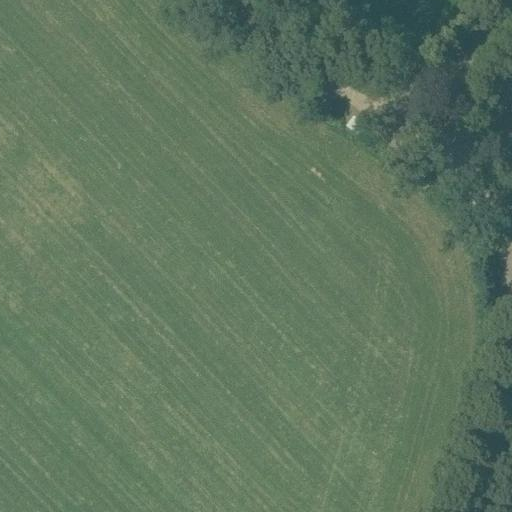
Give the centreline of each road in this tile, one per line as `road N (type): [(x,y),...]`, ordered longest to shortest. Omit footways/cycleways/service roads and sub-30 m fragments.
road 1 (track): [(236,0),(373,106),(454,120)]
road 2 (residential): [(454,120),(467,170),(511,263)]
road 3 (residential): [(511,374),(474,511)]
road 4 (residential): [(454,120),(462,82),(511,7)]
